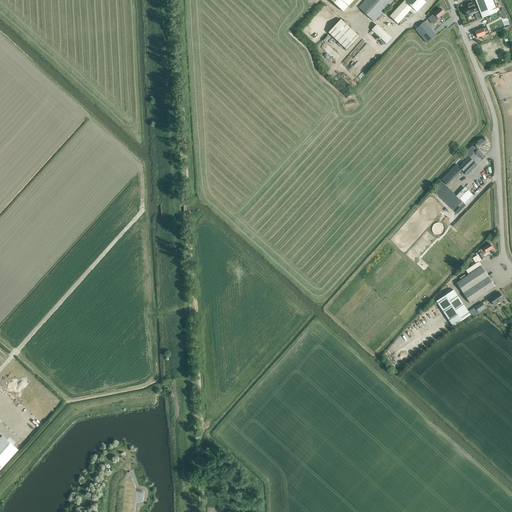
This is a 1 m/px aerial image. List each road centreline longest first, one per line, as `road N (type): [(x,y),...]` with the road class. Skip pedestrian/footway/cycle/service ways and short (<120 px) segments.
road 1 (unclassified): [(511,268),(504,256),(493,121),(449,0)]
road 2 (track): [(199,428),(309,314)]
road 3 (track): [(319,0),(290,31),(322,79),(344,99),(351,96)]
road 4 (unclassified): [(203,511),(196,375)]
